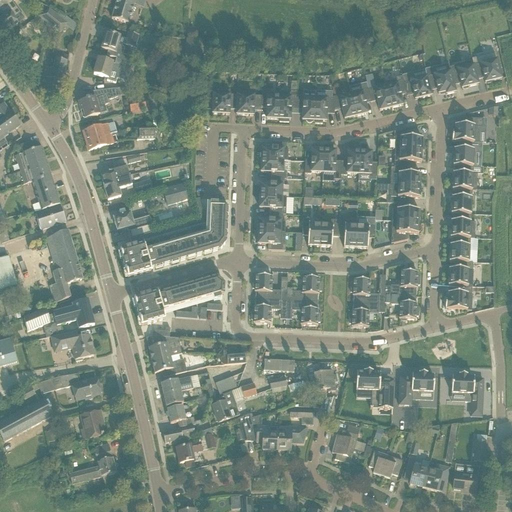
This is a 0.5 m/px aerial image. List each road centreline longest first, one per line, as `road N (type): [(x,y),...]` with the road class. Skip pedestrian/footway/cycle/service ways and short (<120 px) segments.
road 1 (residential): [(238,262),(243,130),(336,134),(442,108)]
road 2 (tertiary): [(160,495),(110,296)]
road 3 (residential): [(237,328),(246,337),(378,340),(435,323)]
road 4 (residential): [(238,262),(358,266),(436,249)]
road 5 (unclassified): [(492,511),(499,406),(493,314)]
road 6 (tertiary): [(110,296),(83,194),(58,142)]
road 7 (unclassified): [(309,478),(241,476),(160,495)]
road 8 (unclassified): [(58,142),(93,0)]
road 9 (residential): [(442,108),(436,249)]
road 10 (residential): [(110,296),(238,262)]
road 11 (unknown): [(135,388),(23,439)]
